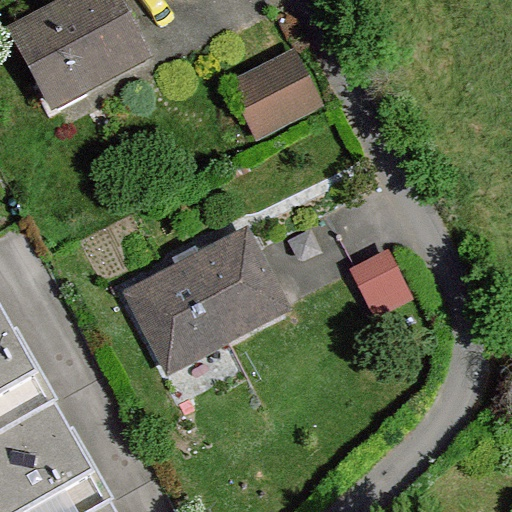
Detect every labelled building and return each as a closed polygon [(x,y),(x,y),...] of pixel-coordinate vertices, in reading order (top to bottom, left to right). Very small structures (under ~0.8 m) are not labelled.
[(119,0),(84,0),(14,35),(58,121),(156,72),(119,0)] [(273,135),(341,102),(311,43),(243,76),(273,135)] [(263,216),(128,283),(178,384),(313,316),(263,216)] [(0,277),(18,315),(0,323),(0,495),(86,453),(21,320),(59,301),(25,232),(0,243),(0,277)] [(402,246),(362,263),(384,313),(424,296),(402,246)]
